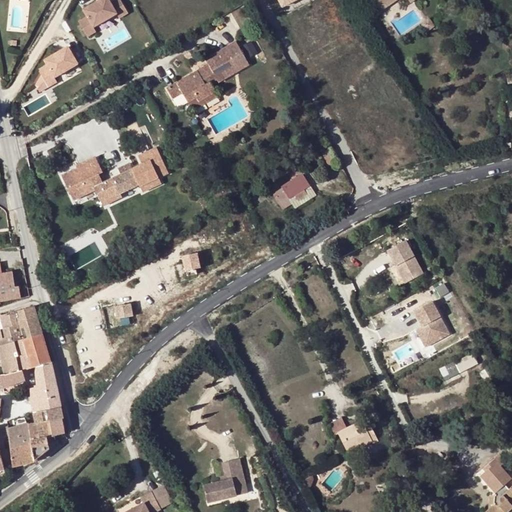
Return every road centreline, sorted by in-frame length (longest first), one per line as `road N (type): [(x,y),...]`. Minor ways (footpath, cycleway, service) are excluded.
road 1 (unclassified): [(0,110),(83,436)]
road 2 (tertiary): [(83,436),(175,329),(312,242)]
road 3 (residential): [(312,242),(408,434),(469,455)]
road 4 (tertiary): [(312,242),(397,200),(511,165)]
road 5 (unknown): [(0,104),(64,0)]
